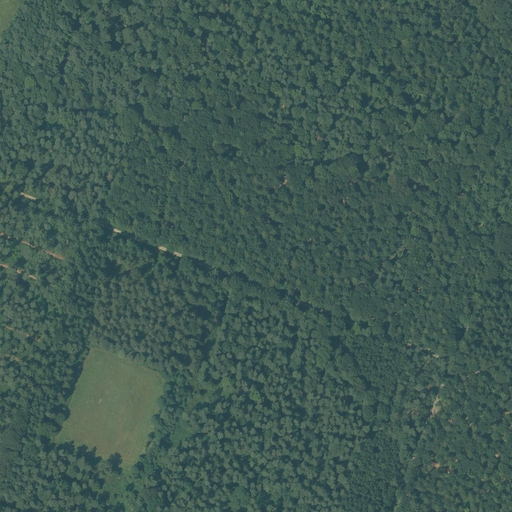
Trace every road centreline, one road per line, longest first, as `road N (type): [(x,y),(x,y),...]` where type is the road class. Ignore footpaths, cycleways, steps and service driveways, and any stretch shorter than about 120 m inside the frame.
road 1 (track): [(420,236),(224,156),(112,52),(77,0)]
road 2 (track): [(97,221),(451,371)]
road 3 (track): [(0,468),(97,221)]
road 4 (track): [(451,371),(511,229)]
road 5 (track): [(395,511),(451,371)]
road 6 (track): [(97,221),(161,92)]
